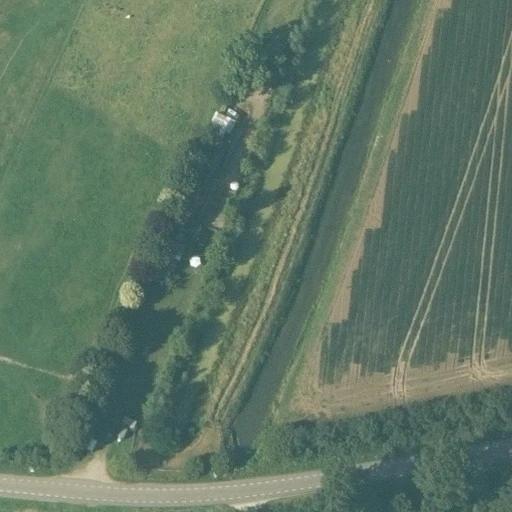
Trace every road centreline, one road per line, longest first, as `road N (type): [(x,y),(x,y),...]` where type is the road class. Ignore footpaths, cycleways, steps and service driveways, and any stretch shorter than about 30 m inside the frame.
road 1 (tertiary): [(147,496),(348,482),(511,455)]
road 2 (tertiary): [(147,496),(0,488)]
